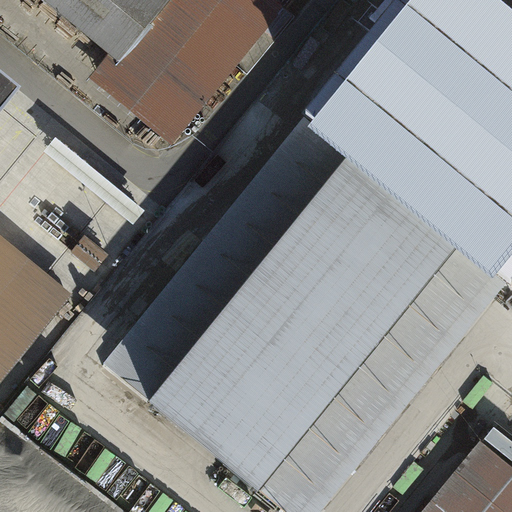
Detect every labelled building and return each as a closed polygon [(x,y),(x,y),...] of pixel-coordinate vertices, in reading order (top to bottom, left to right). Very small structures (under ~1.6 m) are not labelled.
[(176,0),(42,0),(111,57),(123,66),(176,0)] [(176,0),(123,66),(111,57),(92,81),(176,149),(288,11),(281,5),(274,0),(176,0)] [(0,77),(0,109),(16,90),(0,77)] [(138,397),(344,145),(303,112),(97,364),(138,397)] [(459,239),(344,145),(138,397),(253,491),(459,239)] [(0,236),(0,382),(72,294),(0,236)] [(315,511),(506,277),(459,239),(253,491),(279,511),(315,511)] [(356,511),(427,433),(411,418),(328,511),(356,511)] [(511,511),(511,460),(487,440),(427,511),(511,511)]
